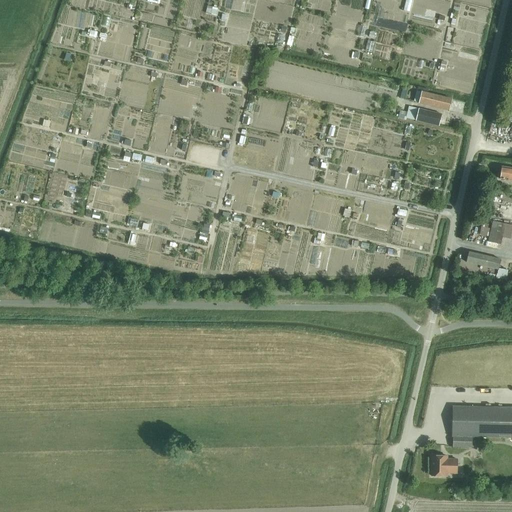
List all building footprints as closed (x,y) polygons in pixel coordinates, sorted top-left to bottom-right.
[(131,26),(134,14),(115,9),(112,21),(131,26)] [(367,30),(367,19),(359,19),(359,30),(367,30)] [(367,44),(373,46),(376,34),(369,32),(367,44)] [(421,92),(419,102),(449,109),(452,98),(428,93),(428,92),(429,89),(422,87),(421,92)] [(408,112),(407,118),(417,120),(439,126),(441,115),(419,110),(410,108),(408,112)] [(39,163),(39,173),(48,173),(48,163),(39,163)] [(511,168),(501,167),(499,178),(511,180),(511,168)] [(142,222),(144,217),(135,214),(133,219),(142,222)] [(509,239),(511,226),(511,224),(493,221),(488,242),(500,244),(501,237),(509,239)] [(482,223),(480,231),(488,233),(489,228),(487,228),(488,224),(482,223)] [(499,269),(501,260),(468,252),(466,262),(499,269)] [(452,437),(453,437),(453,447),(473,448),(473,437),(511,438),(511,407),(453,407),(452,437)] [(447,477),(447,474),(457,474),(457,458),(448,458),(448,457),(432,456),(432,477),(447,477)]
